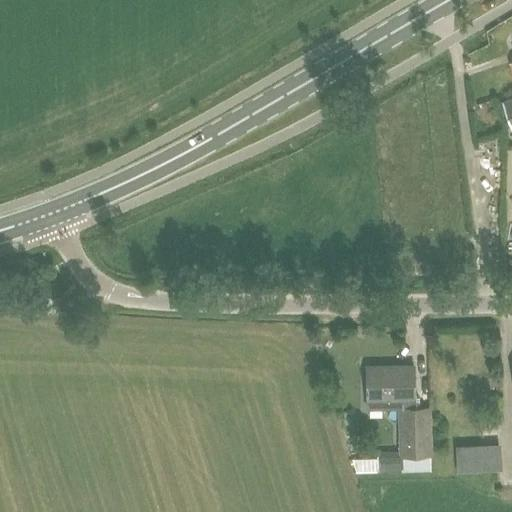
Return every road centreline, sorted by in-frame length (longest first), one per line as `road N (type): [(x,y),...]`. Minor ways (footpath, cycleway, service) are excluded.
road 1 (unclassified): [(511,304),(137,300),(94,285),(52,214)]
road 2 (secondary): [(52,214),(225,131),(446,0)]
